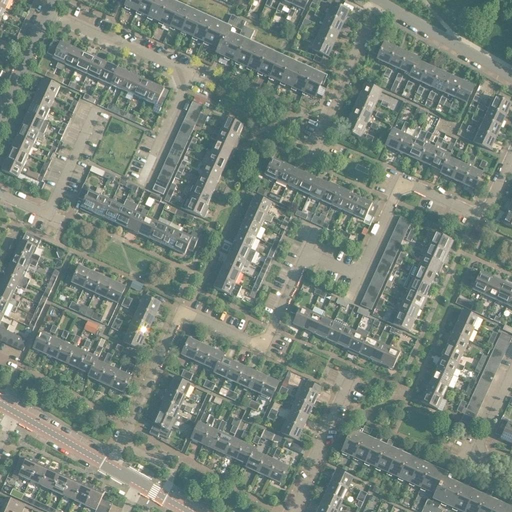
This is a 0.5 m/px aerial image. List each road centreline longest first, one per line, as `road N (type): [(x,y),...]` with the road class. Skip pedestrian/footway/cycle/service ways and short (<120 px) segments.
road 1 (residential): [(110,469),(181,306),(260,340),(306,242)]
road 2 (residential): [(140,184),(184,72),(44,15)]
road 3 (residential): [(359,265),(398,186),(408,181),(480,215),(511,144)]
road 4 (residential): [(0,192),(50,216),(94,107)]
road 5 (residential): [(511,78),(372,3)]
road 6 (residential): [(511,470),(474,453),(474,435),(511,351)]
road 7 (residential): [(311,138),(372,3)]
road 8 (residential): [(288,511),(343,381)]
